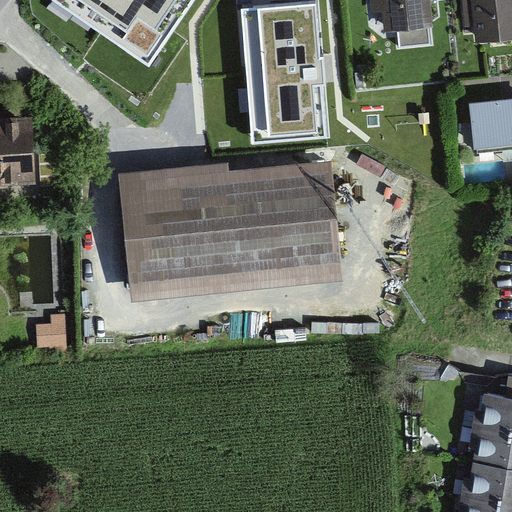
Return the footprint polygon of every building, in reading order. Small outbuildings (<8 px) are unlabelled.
[(196,0),(53,0),(150,67),(196,0)] [(377,0),(379,9),(398,26),(442,22),(439,0),(377,0)] [(511,0),(467,0),(469,19),(489,35),(511,32),(511,0)] [(329,138),(316,2),(243,8),(255,144),(329,138)] [(511,95),(469,100),(473,143),(511,138),(511,95)] [(36,119),(0,120),(0,173),(37,173),(36,119)] [(325,160),(125,180),(136,285),(336,265),(325,160)] [(40,325),(40,345),(72,343),(70,310),(56,310),(56,324),(40,325)] [(511,511),(511,396),(488,392),(468,511),(511,511)]
